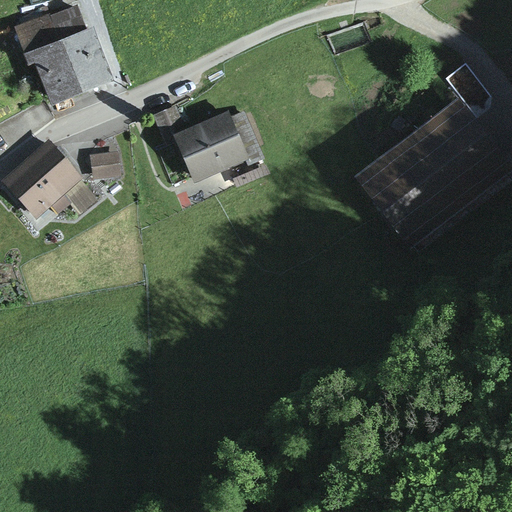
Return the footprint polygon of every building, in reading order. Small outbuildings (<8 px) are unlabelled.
[(78,11),(52,21),(84,103),(116,90),(95,34),(87,37),(78,11)] [(51,17),(14,32),(30,74),(36,71),(53,115),(84,103),(52,21),(51,17)] [(511,155),(488,102),(437,125),(453,160),(461,156),(474,184),(511,166),(511,155)] [(173,141),(188,135),(177,109),(154,118),(164,145),(173,141)] [(188,135),(173,141),(195,189),(249,165),(251,168),(266,162),(245,114),(231,120),(229,117),(188,135)] [(81,182),(49,146),(3,187),(36,225),(52,211),(59,218),(71,207),(63,199),(81,182)] [(119,154),(91,158),(93,182),(122,179),(119,154)] [(266,168),(234,183),(237,191),(270,176),(266,168)] [(99,201),(81,182),(63,199),(71,207),(81,218),(99,201)] [(12,267),(0,267),(0,277),(12,277),(12,267)]
